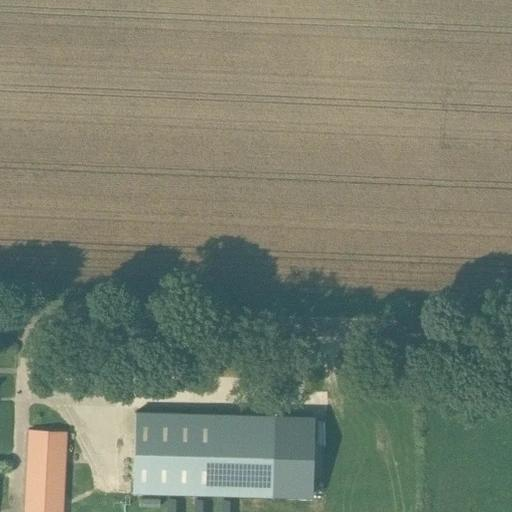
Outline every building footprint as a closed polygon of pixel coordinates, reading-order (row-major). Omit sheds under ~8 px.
[(120,409),(117,489),(257,495),(260,415),(120,409)] [(63,511),(68,431),(28,429),(23,511),(63,511)] [(182,511),(182,499),(169,499),(169,511),(182,511)] [(196,499),(195,511),(208,511),(209,500),(196,499)] [(223,500),(222,511),(235,511),(236,500),(223,500)]
